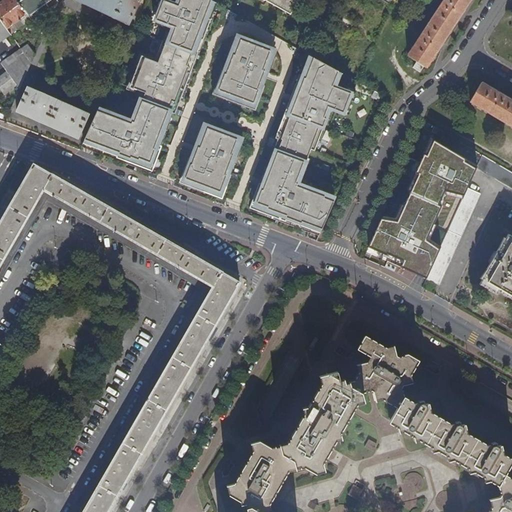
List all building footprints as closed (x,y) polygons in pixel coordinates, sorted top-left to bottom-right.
[(21,23),(29,17),(17,0),(2,0),(0,2),(0,18),(9,31),(17,26),(14,22),(18,19),(21,23)] [(17,0),(29,17),(43,36),(58,1),(56,0),(17,0)] [(79,0),(129,24),(140,0),(79,0)] [(208,18),(215,1),(213,0),(179,0),(177,5),(165,0),(161,0),(154,18),(172,25),(170,32),(161,56),(158,62),(148,58),(142,56),(138,68),(135,75),(131,87),(137,89),(144,92),(138,106),(136,112),(133,118),(132,121),(115,115),(99,109),(84,142),(119,155),(118,157),(144,166),(144,165),(152,168),(161,146),(156,145),(158,140),(160,141),(171,111),(174,112),(175,113),(180,99),(184,88),(179,86),(180,82),(186,84),(192,67),(198,53),(195,52),(199,42),(196,41),(198,36),(203,38),(206,31),(207,29),(211,19),(208,18)] [(287,7),(293,10),(298,0),(263,0),(285,12),(287,7)] [(444,0),(408,56),(417,62),(414,67),(421,72),(424,67),(427,68),(471,0),(444,0)] [(218,2),(215,1),(208,18),(211,19),(207,29),(209,30),(215,17),(213,16),(218,2)] [(0,41),(11,33),(9,31),(0,18),(0,41)] [(158,55),(161,56),(170,32),(167,31),(158,55)] [(209,32),(206,31),(203,38),(198,36),(196,41),(199,42),(195,52),(198,53),(200,54),(209,32)] [(271,51),(272,48),(262,45),(261,47),(251,44),(252,41),(242,37),(242,40),(240,45),(236,44),(233,54),(227,68),(228,68),(226,74),(224,73),(220,81),(222,82),(219,91),(229,95),(228,97),(246,104),(247,102),(254,105),(257,96),(259,96),(262,90),(259,89),(263,76),(261,75),(263,71),(265,72),(266,72),(268,68),(272,57),(269,56),(271,51)] [(240,45),(242,40),(235,37),(229,53),(233,54),(236,44),(240,45)] [(0,61),(1,63),(22,48),(18,43),(10,50),(6,48),(0,41),(0,61)] [(28,44),(22,48),(32,62),(35,54),(28,44)] [(22,48),(1,63),(8,72),(17,84),(20,89),(32,62),(22,48)] [(272,57),(268,68),(272,69),(278,53),(271,51),(269,56),(272,57)] [(134,67),(138,68),(142,56),(148,58),(149,55),(140,52),(134,67)] [(341,71),(310,53),(310,65),(309,65),(304,77),(301,76),(296,87),(298,88),(295,97),(298,98),(297,103),(293,101),(291,108),(282,130),(279,138),(281,138),(265,181),(266,181),(264,186),(260,184),(251,206),(260,209),(259,210),(285,220),(286,219),(307,227),(310,228),(321,232),(334,202),(324,198),(326,195),(298,184),(299,181),(302,173),(304,168),(306,163),(308,158),(311,149),(314,150),(317,141),(319,136),(320,136),(323,128),(327,119),(330,111),(331,108),(347,114),(349,107),(352,100),(354,94),(335,87),(336,84),(341,71)] [(300,76),(301,76),(304,77),(309,65),(305,63),(300,76)] [(195,68),(192,67),(186,84),(180,82),(179,86),(184,88),(180,99),(183,100),(195,68)] [(0,87),(4,93),(17,84),(8,72),(0,77),(0,87)] [(135,92),(137,89),(131,87),(135,75),(132,74),(126,89),(135,92)] [(482,83),(471,102),(511,126),(511,100),(505,97),(506,95),(504,90),(500,92),(499,93),(482,83)] [(28,86),(17,111),(78,138),(90,113),(28,86)] [(290,100),(293,101),(297,103),(298,98),(295,97),(298,88),(296,87),(290,100)] [(375,91),(372,97),(379,101),(381,95),(375,91)] [(254,105),(247,102),(246,104),(245,106),(256,110),(261,97),(259,96),(257,96),(254,105)] [(279,129),(282,130),(291,108),(287,107),(279,129)] [(161,146),(174,112),(171,111),(160,141),(158,140),(156,145),(161,146)] [(132,121),(133,118),(116,112),(115,115),(132,121)] [(210,189),(220,193),(224,184),(226,185),(229,176),(227,175),(229,170),(235,156),(239,145),(236,144),(238,139),(239,136),(229,133),(228,135),(218,132),(219,129),(209,125),(208,128),(206,133),(203,132),(199,143),(198,147),(199,148),(201,148),(200,153),(197,152),(192,165),(189,163),(186,170),(189,171),(185,180),(192,182),(191,184),(209,191),(210,189)] [(206,133),(208,128),(201,125),(195,141),(199,143),(203,132),(206,133)] [(317,141),(321,143),(326,130),(323,128),(320,136),(319,136),(317,141)] [(388,251),(401,256),(404,250),(412,232),(454,138),(441,132),(388,251)] [(278,137),(260,184),(264,186),(266,181),(265,181),(281,138),(279,138),(278,137)] [(244,142),(238,139),(236,144),(239,145),(235,156),(238,157),(244,142)] [(119,155),(84,142),(82,145),(151,172),(152,168),(144,165),(144,166),(118,157),(119,155)] [(477,169),(511,189),(511,172),(483,155),(477,169)] [(52,175),(34,164),(0,224),(0,266),(45,189),(213,286),(83,511),(107,511),(240,283),(222,272),(53,174),(52,175)] [(190,186),(191,184),(192,182),(185,180),(189,171),(186,170),(185,169),(180,182),(190,186)] [(327,192),(299,181),(298,184),(326,195),(327,192)] [(224,184),(220,193),(210,189),(209,191),(208,193),(222,198),(227,185),(226,185),(224,184)] [(481,194),(468,188),(430,271),(427,279),(439,285),(481,194)] [(305,231),(307,227),(286,219),(285,220),(259,210),(260,209),(251,206),(250,210),(305,231)] [(429,239),(412,232),(404,250),(421,257),(429,239)] [(511,236),(509,234),(487,271),(480,285),(481,285),(497,295),(499,292),(511,299),(511,236)] [(511,511),(511,478),(504,474),(511,461),(511,459),(504,454),(501,445),(498,446),(496,445),(495,442),(487,445),(467,433),(464,424),(461,425),(460,424),(459,421),(451,424),(431,412),(429,404),(425,405),(424,404),(423,400),(414,402),(404,397),(401,388),(402,386),(412,383),(411,375),(419,361),(407,354),(398,357),(396,355),(394,346),(386,348),(365,336),(357,350),(370,357),(367,362),(357,365),(358,371),(353,380),(344,383),(343,379),(339,380),(337,371),(319,376),(321,383),(308,407),(303,408),(304,413),(287,442),(270,446),(260,440),(250,443),(253,450),(234,483),(227,486),(229,494),(241,501),(242,505),(245,504),(247,511),(271,511),(272,511),(270,504),(288,472),(304,467),(315,473),(325,471),(323,463),(336,440),(341,439),(340,433),(357,404),(364,402),(362,393),(373,390),(376,402),(384,400),(398,408),(389,423),(398,428),(399,432),(403,431),(413,437),(414,441),(419,440),(432,447),(433,452),(438,451),(447,456),(448,460),(453,460),(468,468),(469,472),(473,471),(484,477),(485,481),(490,481),(498,485),(500,495),(499,497),(489,499),(491,506),(487,511),(511,511)] [(365,447),(373,451),(377,443),(368,439),(365,447)] [(357,499),(362,490),(353,485),(348,495),(357,499)]
